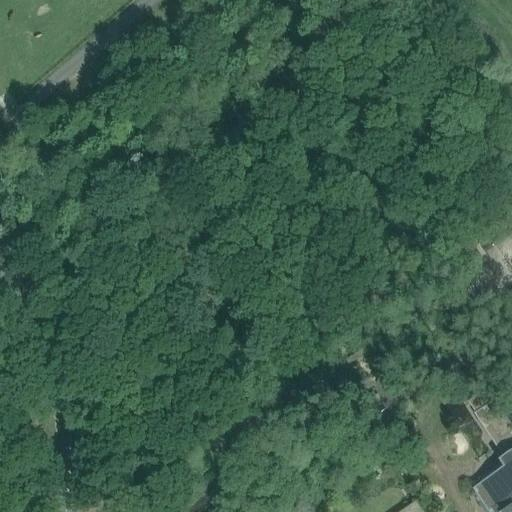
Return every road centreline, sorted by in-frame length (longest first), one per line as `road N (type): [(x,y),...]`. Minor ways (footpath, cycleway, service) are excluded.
road 1 (tertiary): [(64,511),(67,430),(54,362),(0,262)]
road 2 (unknown): [(100,165),(293,0)]
